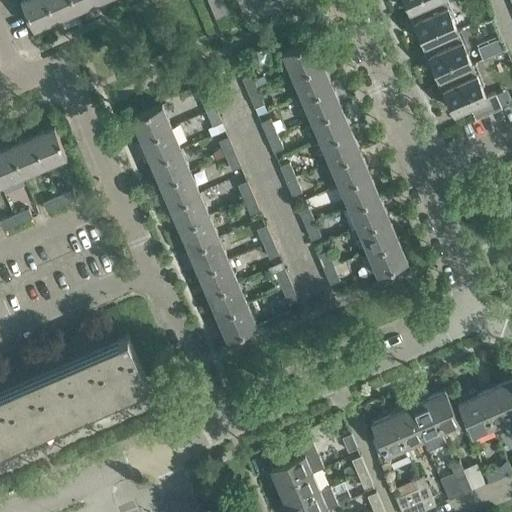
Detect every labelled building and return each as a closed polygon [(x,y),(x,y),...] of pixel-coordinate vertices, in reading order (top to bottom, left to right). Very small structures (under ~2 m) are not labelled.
[(56,16),(48,0),(21,0),(33,26),(56,16)] [(48,0),(56,16),(78,7),(74,0),(48,0)] [(210,0),(217,16),(229,11),(224,0),(210,0)] [(405,0),(409,8),(429,0),(405,0)] [(443,0),(429,0),(409,8),(424,42),(456,28),(443,0)] [(456,28),(424,42),(438,76),(470,62),(456,28)] [(284,49),(294,72),(324,59),(314,37),(284,49)] [(324,59),(294,72),(303,94),(333,82),(324,59)] [(438,76),(452,110),(469,103),(473,114),(494,105),(490,94),(485,96),(470,62),(438,76)] [(252,73),(242,78),(246,85),(248,91),(258,87),(252,73)] [(333,82),(303,94),(312,116),(342,104),(333,82)] [(258,87),(248,91),(255,107),(265,104),(258,87)] [(206,110),(215,107),(209,92),(200,96),(206,110)] [(143,137),(174,124),(164,101),(134,114),(143,137)] [(342,104),(312,116),(322,138),(352,126),(342,104)] [(206,110),(216,133),(225,129),(215,107),(206,110)] [(276,131),(271,119),(262,123),(267,135),(276,131)] [(31,134),(44,164),(67,154),(54,124),(31,134)] [(174,124),(143,137),(153,159),(183,146),(174,124)] [(352,126),(322,138),(331,160),(361,148),(352,126)] [(276,131),(267,135),(274,151),(283,147),(276,131)] [(9,143),(22,173),(44,164),(31,134),(9,143)] [(225,154),(234,150),(229,136),(219,140),(221,145),(223,149),(225,154)] [(0,147),(0,181),(0,182),(22,173),(9,143),(0,147)] [(216,158),(225,154),(223,149),(221,145),(213,152),(216,158)] [(183,146),(153,159),(162,181),(192,168),(183,146)] [(361,148),(331,160),(340,182),(370,170),(361,148)] [(225,154),(232,169),(241,166),(234,150),(225,154)] [(295,176),(289,162),(280,165),(286,179),(295,176)] [(192,168),(162,181),(171,203),(201,190),(192,168)] [(370,170),(340,182),(350,204),(379,192),(370,170)] [(295,176),(286,179),(293,196),(301,192),(295,176)] [(244,198),(253,194),(247,181),(238,184),(244,198)] [(72,189),(58,195),(61,203),(76,197),(72,189)] [(201,190),(171,203),(180,225),(211,212),(201,190)] [(379,192),(350,204),(359,226),(389,214),(379,192)] [(244,198),(250,213),(260,209),(253,194),(244,198)] [(58,195),(43,201),(47,209),(61,203),(58,195)] [(314,219),(308,205),(299,210),(305,223),(314,219)] [(14,214),(18,223),(32,217),(29,208),(14,214)] [(190,247),(220,234),(211,212),(180,225),(190,247)] [(14,214),(0,219),(0,223),(3,230),(18,223),(14,214)] [(389,214),(359,226),(368,248),(398,236),(389,214)] [(314,219),(305,223),(311,239),(321,235),(314,219)] [(263,242),(272,238),(266,224),(257,228),(263,242)] [(199,269),(229,256),(220,234),(190,247),(199,269)] [(398,236),(368,248),(378,271),(408,259),(398,236)] [(263,242),(269,257),(279,254),(272,238),(263,242)] [(333,263),(327,250),(318,254),(323,267),(333,263)] [(239,278),(229,256),(199,269),(208,291),(239,278)] [(333,263),(323,267),(330,283),(339,280),(333,263)] [(280,286),(290,282),(284,268),(274,272),(280,286)] [(239,278),(208,291),(218,313),(248,300),(239,278)] [(280,286),(287,302),(296,298),(290,282),(280,286)] [(248,300),(218,313),(227,335),(257,323),(248,300)] [(148,379),(127,333),(118,337),(116,338),(118,343),(0,394),(0,442),(13,437),(11,433),(25,427),(27,431),(43,424),(41,420),(55,414),(57,418),(72,412),(70,407),(85,401),(87,405),(102,399),(100,394),(114,388),(116,392),(132,386),(130,381),(144,375),(146,380),(148,379)] [(511,374),(494,382),(509,417),(511,415),(511,374)] [(476,390),(491,424),(509,417),(494,382),(476,390)] [(425,394),(440,428),(459,420),(444,386),(425,394)] [(491,424),(476,390),(458,397),(472,432),(491,424)] [(422,436),(428,449),(446,441),(440,428),(425,394),(407,401),(422,436)] [(422,436),(407,401),(389,409),(404,443),(405,443),(422,436)] [(389,460),(409,452),(405,443),(404,443),(389,409),(370,417),(389,460)] [(341,435),(347,448),(355,444),(349,431),(341,435)] [(284,459),(270,465),(278,484),(312,469),(324,464),(312,438),(281,452),(284,459)] [(366,468),(361,455),(352,459),(357,471),(366,468)] [(464,472),(471,489),(485,483),(476,463),(463,468),(460,461),(451,464),(454,471),(456,476),(464,472)] [(504,474),(499,464),(485,470),(489,480),(504,474)] [(366,468),(357,471),(364,487),(373,483),(366,468)] [(312,469),(278,484),(285,502),(320,487),(312,469)] [(440,477),(448,497),(449,498),(471,489),(464,472),(456,476),(454,471),(440,477)] [(419,492),(429,488),(424,476),(414,479),(417,486),(419,492)] [(320,487),(285,502),(289,511),(311,511),(328,505),(337,501),(329,483),(320,487)] [(418,511),(436,505),(429,488),(419,492),(417,486),(395,495),(402,511),(418,511)] [(381,503),(376,491),(367,495),(372,507),(381,503)] [(384,511),(381,503),(372,507),(374,511),(384,511)]
